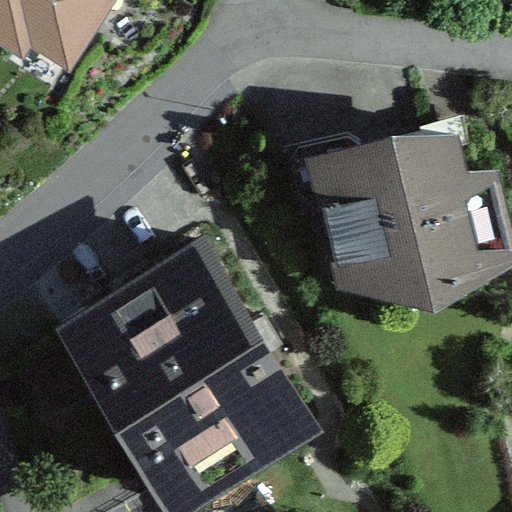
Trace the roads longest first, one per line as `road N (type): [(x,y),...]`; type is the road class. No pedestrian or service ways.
road 1 (residential): [(0,259),(107,179),(269,9)]
road 2 (residential): [(269,9),(345,31),(511,56)]
